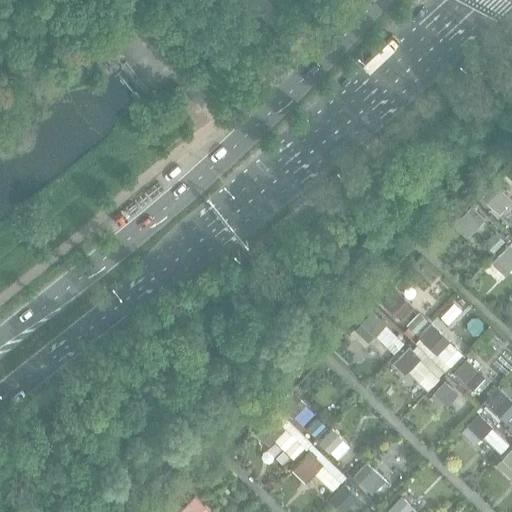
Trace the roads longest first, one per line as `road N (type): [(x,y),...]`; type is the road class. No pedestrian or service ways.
road 1 (primary): [(0,406),(371,102),(474,0)]
road 2 (primary): [(380,0),(82,281),(0,344)]
